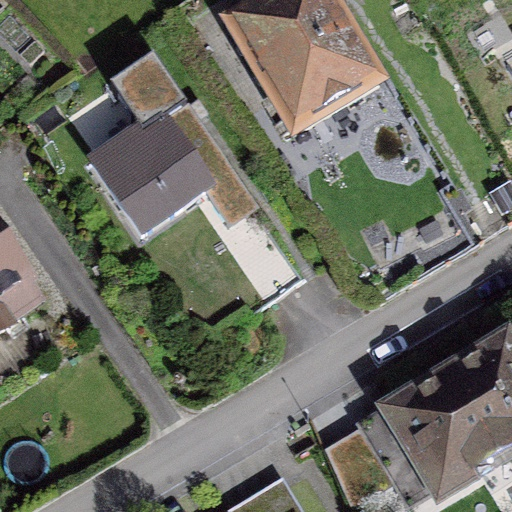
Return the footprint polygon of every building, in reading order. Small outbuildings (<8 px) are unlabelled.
[(379,87),(326,0),(279,0),(231,29),(296,137),(379,87)] [(153,63),(113,90),(143,134),(95,168),(142,236),(229,177),(187,114),(188,114),(153,63)] [(0,332),(41,305),(0,244),(0,332)] [(511,359),(506,348),(362,430),(409,511),(411,511),(506,458),(511,468),(511,359)] [(301,511),(288,489),(260,506),(263,511),(301,511)]
